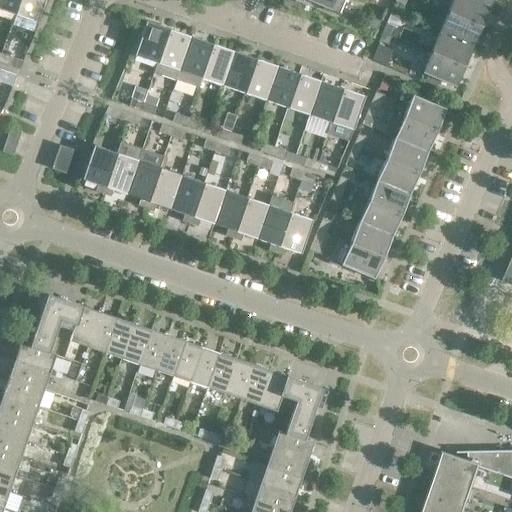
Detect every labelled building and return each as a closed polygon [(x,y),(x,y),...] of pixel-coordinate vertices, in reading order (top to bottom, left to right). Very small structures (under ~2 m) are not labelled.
[(19,0),(0,0),(0,9),(14,15),(19,0)] [(44,0),(19,0),(14,15),(37,22),(44,0)] [(333,0),(306,0),(329,10),(333,0)] [(488,7),(472,0),(453,0),(448,13),(480,26),(488,7)] [(480,26),(448,13),(439,33),(472,46),(480,26)] [(372,17),(368,25),(377,29),(380,20),(372,17)] [(134,55),(156,63),(157,63),(168,29),(146,21),(134,55)] [(395,27),(386,23),(382,32),(391,36),(395,27)] [(190,36),(168,29),(157,63),(156,63),(153,73),(175,80),(190,36)] [(391,36),(382,32),(378,41),(387,44),(391,36)] [(472,46),(439,33),(431,53),(463,66),(472,46)] [(211,44),(190,36),(175,80),(197,88),(200,78),(211,44)] [(233,51),(211,44),(200,78),(222,85),(233,51)] [(378,44),(371,60),(385,66),(392,50),(378,44)] [(255,59),(233,51),(222,85),(244,93),(255,59)] [(463,66),(431,53),(422,73),(455,87),(463,66)] [(13,58),(1,54),(0,55),(0,62),(10,66),(13,58)] [(277,66),(255,59),(244,93),(265,100),(277,66)] [(298,74),(277,66),(265,100),(287,108),(298,74)] [(320,81),(298,74),(287,108),(308,115),(320,81)] [(342,88),(320,81),(308,115),(330,122),(342,88)] [(364,96),(342,88),(330,122),(352,130),(364,96)] [(383,95),(375,92),(370,103),(378,107),(383,95)] [(412,95),(403,117),(436,131),(445,109),(412,95)] [(131,98),(128,106),(140,110),(143,102),(131,98)] [(155,106),(143,102),(140,110),(152,115),(155,106)] [(378,107),(370,103),(365,115),(373,118),(378,107)] [(130,113),(118,109),(115,117),(127,122),(130,113)] [(142,117),(130,113),(127,122),(139,126),(142,117)] [(174,113),(171,121),(183,125),(186,117),(174,113)] [(226,113),(221,127),(230,130),(235,116),(226,113)] [(198,121),(186,117),(183,125),(195,129),(198,121)] [(436,131),(403,117),(394,138),(427,152),(436,131)] [(173,128),(161,124),(158,132),(170,136),(173,128)] [(10,128),(2,152),(12,155),(21,132),(10,128)] [(185,132),(173,128),(170,136),(182,140),(185,132)] [(218,128),(215,136),(227,140),(230,132),(218,128)] [(242,136),(230,132),(227,140),(239,144),(242,136)] [(366,137),(357,134),(353,145),(361,149),(366,137)] [(427,152),(394,138),(385,159),(418,173),(427,152)] [(217,143),(205,139),(202,147),(214,151),(217,143)] [(120,142),(116,153),(102,194),(110,197),(112,190),(126,194),(138,160),(142,149),(120,142)] [(229,147),(217,143),(214,151),(226,155),(229,147)] [(262,143),(259,151),(271,155),(274,147),(262,143)] [(73,150),(59,145),(51,169),(65,173),(73,150)] [(94,191),(102,194),(116,153),(93,145),(82,179),(97,184),(94,191)] [(361,149),(353,145),(348,157),(356,160),(361,149)] [(286,151),(274,147),(271,155),(283,159),(286,151)] [(260,158),(248,154),(245,162),(257,166),(260,158)] [(272,162),(260,158),(257,166),(269,170),(272,162)] [(305,158),(302,166),(314,170),(317,162),(305,158)] [(418,173),(385,159),(376,180),(409,194),(418,173)] [(159,168),(138,160),(126,194),(140,199),(137,206),(145,209),(159,168)] [(329,166),(317,162),(314,170),(326,174),(329,166)] [(200,167),(198,174),(204,176),(206,170),(200,167)] [(181,175),(159,168),(145,209),(153,211),(156,204),(169,209),(181,175)] [(303,172),(291,168),(288,177),(300,181),(303,172)] [(315,177),(303,172),(300,181),(312,185),(315,177)] [(203,183),(181,175),(169,209),(183,214),(181,221),(189,224),(203,183)] [(348,179),(340,176),(335,187),(343,191),(348,179)] [(409,194),(376,180),(367,201),(400,215),(409,194)] [(225,190),(203,183),(189,224),(197,226),(199,219),(213,224),(225,190)] [(343,191),(335,187),(330,199),(338,202),(343,191)] [(246,197),(225,190),(213,224),(227,229),(224,236),(232,238),(246,197)] [(268,205),(256,239),(270,243),(267,250),(275,253),(289,212),(292,203),(271,195),(268,205)] [(268,205),(246,197),(232,238),(240,241),(242,234),(256,239),(268,205)] [(400,215),(367,201),(358,222),(392,236),(400,215)] [(312,220),(289,212),(275,253),(283,256),(285,249),(300,254),(312,220)] [(330,221),(322,218),(317,229),(325,233),(330,221)] [(392,236),(358,222),(350,243),(383,257),(392,236)] [(328,234),(325,233),(317,229),(310,248),(321,252),(328,234)] [(340,267),(341,265),(373,279),(383,257),(350,243),(338,238),(328,262),(340,267)] [(511,257),(503,279),(503,280),(511,283),(511,257)] [(47,294),(44,304),(40,314),(59,320),(74,325),(81,306),(47,294)] [(99,312),(81,306),(74,325),(69,341),(87,347),(99,312)] [(116,318),(99,312),(87,347),(104,353),(116,318)] [(59,320),(40,314),(30,345),(49,352),(59,320)] [(133,324),(116,318),(104,353),(121,358),(133,324)] [(150,329),(133,324),(121,358),(138,364),(150,329)] [(167,335),(150,329),(138,364),(155,370),(167,335)] [(184,341),(167,335),(155,370),(172,376),(184,341)] [(201,347),(184,341),(172,376),(189,382),(201,347)] [(55,354),(49,352),(30,345),(20,342),(14,360),(49,372),(55,354)] [(218,353),(201,347),(189,382),(206,388),(218,353)] [(235,359),(218,353),(206,388),(223,393),(235,359)] [(252,364),(235,359),(223,393),(240,399),(252,364)] [(49,372),(14,360),(8,377),(43,389),(49,372)] [(269,370),(252,364),(240,399),(257,405),(269,370)] [(287,376),(269,370),(257,405),(276,411),(281,396),(287,376)] [(321,388),(287,376),(281,396),(296,401),(314,407),(321,388)] [(43,389),(8,377),(3,394),(37,406),(43,389)] [(37,406),(3,394),(0,401),(0,412),(32,423),(37,406)] [(97,394),(94,401),(105,405),(108,397),(97,394)] [(119,401),(108,397),(105,405),(116,409),(119,401)] [(314,407),(296,401),(285,433),(303,439),(314,407)] [(131,405),(128,413),(139,417),(142,409),(131,405)] [(81,409),(77,420),(85,423),(89,411),(81,409)] [(153,413),(142,409),(139,417),(150,420),(153,413)] [(32,423),(0,412),(0,431),(26,440),(32,423)] [(165,417),(162,424),(173,428),(176,421),(165,417)] [(85,423),(77,420),(73,431),(81,434),(85,423)] [(187,425),(176,421),(173,428),(184,432),(187,425)] [(199,429),(196,436),(207,440),(210,432),(199,429)] [(278,430),(272,448),(307,460),(313,442),(303,439),(285,433),(278,430)] [(26,440),(0,431),(0,450),(20,457),(26,440)] [(221,436),(210,432),(207,440),(219,444),(221,436)] [(70,443),(66,454),(73,457),(77,445),(70,443)] [(307,460),(272,448),(266,466),(301,477),(307,460)] [(20,457),(0,450),(0,469),(14,474),(20,457)] [(511,450),(468,451),(468,453),(468,462),(468,463),(478,466),(478,467),(511,478),(511,450)] [(73,457),(66,454),(62,465),(69,468),(73,457)] [(444,454),(437,475),(471,487),(478,467),(478,466),(468,463),(468,462),(444,454)] [(224,458),(216,455),(212,467),(220,469),(224,458)] [(301,477),(266,466),(260,482),(295,494),(301,477)] [(220,469),(212,467),(209,478),(216,480),(220,469)] [(14,474),(0,469),(0,488),(8,491),(14,474)] [(471,487),(437,475),(430,496),(464,507),(471,487)] [(58,477),(54,488),(62,491),(65,480),(58,477)] [(295,494),(260,482),(254,500),(289,511),(295,494)] [(8,491),(0,488),(0,507),(3,508),(8,491)] [(62,491),(54,488),(50,499),(58,502),(62,491)] [(212,492),(205,489),(201,501),(208,503),(212,492)] [(462,511),(464,507),(430,496),(424,511),(462,511)] [(288,511),(289,511),(254,500),(250,511),(288,511)] [(205,511),(208,503),(201,501),(197,511),(205,511)]
